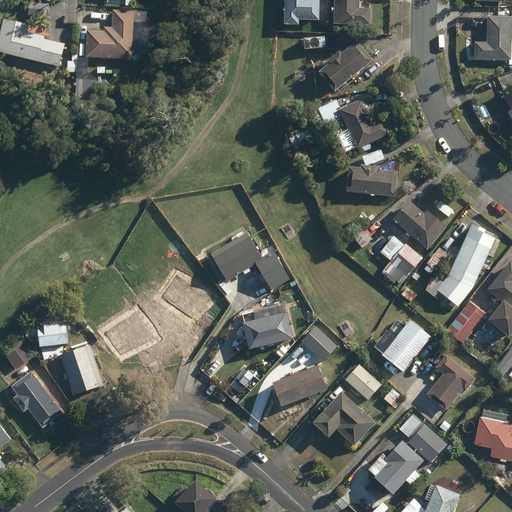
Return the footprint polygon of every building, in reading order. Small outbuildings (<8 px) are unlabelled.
[(284,0),(284,26),(299,26),(299,21),(319,22),(319,0),(284,0)] [(334,0),(334,25),(370,27),(371,10),(359,10),(359,0),(334,0)] [(504,9),(511,8),(511,0),(474,0),(475,3),(504,3),(504,9)] [(86,59),(134,60),(136,12),(113,11),(113,28),(103,28),(103,32),(87,32),(86,59)] [(476,60),(511,62),(511,25),(511,18),(489,18),(488,45),(476,44),(476,60)] [(11,68),(54,78),(57,69),(70,72),(72,62),(61,59),(65,45),(44,40),(45,38),(27,33),(29,26),(4,20),(0,35),(0,53),(14,57),(11,68)] [(289,36),(279,36),(278,53),(288,53),(289,36)] [(304,40),(305,51),(326,49),(325,38),(304,40)] [(319,75),(334,93),(372,61),(357,43),(341,56),(339,53),(326,64),(329,67),(319,75)] [(78,88),(93,89),(93,81),(78,80),(78,88)] [(508,113),(511,121),(511,87),(502,93),(511,111),(508,113)] [(40,102),(46,107),(52,99),(46,94),(40,102)] [(337,139),(344,154),(357,148),(358,150),(391,134),(384,120),(373,125),(362,101),(341,111),(337,102),(311,114),(315,121),(318,119),(321,127),(324,126),(326,129),(337,124),(343,136),(337,139)] [(292,138),(296,147),(308,141),(305,132),(292,138)] [(362,158),(366,167),(385,160),(381,151),(362,158)] [(335,155),(340,163),(345,161),(340,152),(335,155)] [(346,193),(395,198),(398,173),(377,171),(378,168),(361,167),(361,170),(348,169),(346,193)] [(382,274),(398,288),(423,259),(418,255),(424,248),(427,251),(447,229),(428,213),(425,216),(409,202),(393,221),(417,242),(411,249),(406,245),(405,247),(395,238),(381,254),(392,263),(382,274)] [(368,215),(373,221),(383,213),(378,207),(368,215)] [(425,291),(451,313),(456,307),(458,308),(474,289),(496,240),(484,234),(486,231),(472,225),(448,278),(442,285),(435,279),(425,291)] [(354,240),(362,249),(372,241),(365,232),(354,240)] [(256,264),(272,291),(291,280),(273,251),(262,259),(247,234),(211,256),(227,282),(256,264)] [(175,254),(182,249),(178,244),(171,249),(175,254)] [(424,270),(430,275),(434,270),(436,272),(448,257),(439,249),(427,265),(428,265),(424,270)] [(196,258),(200,264),(204,260),(200,255),(196,258)] [(488,323),(508,340),(511,335),(511,264),(510,263),(487,291),(503,304),(488,323)] [(180,318),(194,328),(214,298),(200,288),(197,292),(176,277),(162,298),(184,312),(180,318)] [(446,332),(463,345),(486,316),(469,303),(446,332)] [(242,326),(249,352),(294,340),(287,314),(285,314),(283,305),(263,310),(265,319),(242,326)] [(104,333),(118,354),(139,339),(146,349),(160,339),(140,309),(104,333)] [(60,354),(75,394),(104,384),(90,344),(63,354),(64,343),(68,342),(66,323),(58,324),(58,316),(43,317),(43,325),(39,326),(39,327),(22,328),(23,335),(30,347),(40,347),(45,360),(60,354)] [(382,356),(403,373),(431,339),(410,321),(382,356)] [(301,343),(323,363),(337,348),(316,327),(301,343)] [(433,344),(439,348),(444,341),(438,337),(433,344)] [(4,352),(17,370),(34,357),(21,340),(4,352)] [(511,349),(497,368),(505,374),(511,365),(511,349)] [(427,396),(446,411),(463,391),(466,393),(476,381),(446,357),(436,370),(444,376),(427,396)] [(345,381),(368,401),(382,386),(359,366),(345,381)] [(272,385),(281,408),(327,390),(319,368),(272,385)] [(12,385),(39,424),(60,410),(32,371),(12,385)] [(384,400),(396,409),(403,400),(399,397),(400,396),(392,390),(384,400)] [(337,431),(355,448),(376,425),(342,394),(313,425),(329,440),(337,431)] [(491,459),(511,462),(511,437),(511,438),(511,436),(511,426),(506,425),(507,416),(483,411),(481,420),(479,420),(474,446),(493,450),(491,459)] [(400,430),(409,438),(422,424),(413,416),(400,430)] [(0,473),(7,468),(0,459),(0,447),(11,439),(0,424),(0,473)] [(409,444),(430,464),(447,446),(425,426),(409,444)] [(424,462),(403,443),(387,460),(382,455),(368,472),(375,478),(374,479),(393,496),(424,462)] [(212,511),(207,508),(217,498),(195,478),(175,501),(186,511),(212,511)] [(426,511),(454,511),(461,496),(437,487),(426,511)]
